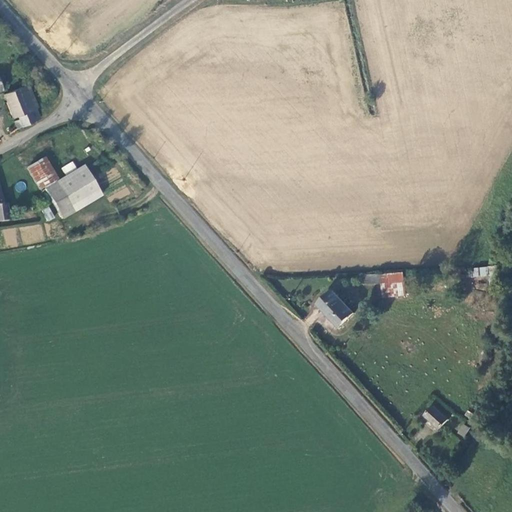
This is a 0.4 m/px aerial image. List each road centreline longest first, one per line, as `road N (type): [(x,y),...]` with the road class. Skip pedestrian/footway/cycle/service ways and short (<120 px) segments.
road 1 (unclassified): [(78,90),(457,511)]
road 2 (unclassified): [(78,90),(190,0)]
